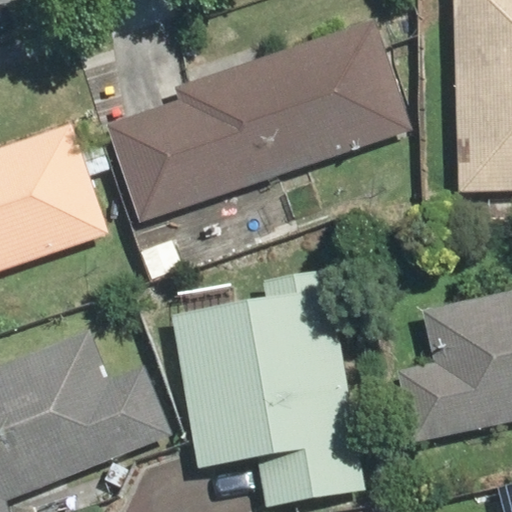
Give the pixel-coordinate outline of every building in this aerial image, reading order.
[(511,191),(511,0),(465,0),(464,191),(511,191)] [(369,15),(177,85),(181,98),(111,124),(148,227),(411,132),(369,15)] [(72,119),(0,145),(0,274),(114,233),(72,119)] [(338,270),(265,281),(267,299),(235,304),(232,286),(168,295),(195,476),(259,467),(265,508),(371,492),(338,270)] [(511,291),(426,311),(437,359),(391,370),(410,451),(511,427),(511,291)] [(0,511),(7,511),(4,504),(174,432),(147,368),(115,382),(93,330),(0,369),(0,511)]
